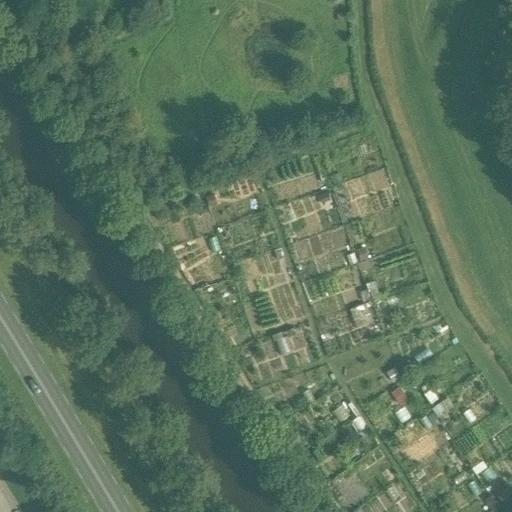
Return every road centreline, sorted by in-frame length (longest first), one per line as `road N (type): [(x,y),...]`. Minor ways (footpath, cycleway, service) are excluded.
road 1 (track): [(0,14),(336,511)]
road 2 (track): [(511,397),(444,292),(374,104),(359,0)]
road 3 (primary): [(106,511),(0,337)]
